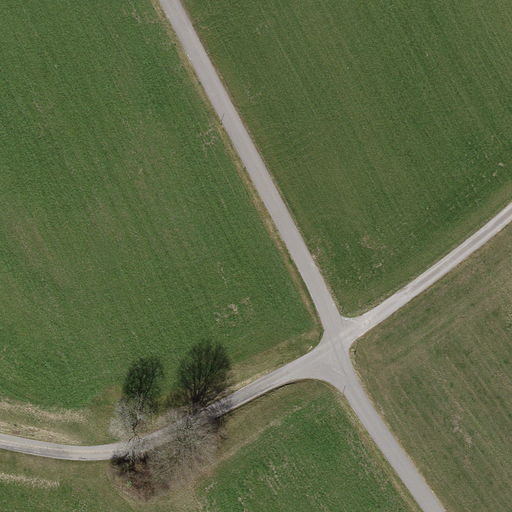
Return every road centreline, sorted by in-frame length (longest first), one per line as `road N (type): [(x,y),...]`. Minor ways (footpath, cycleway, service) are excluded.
road 1 (track): [(0,439),(55,451),(114,450),(152,439),(334,347),(511,200)]
road 2 (track): [(434,511),(347,388),(324,304),(168,0)]
